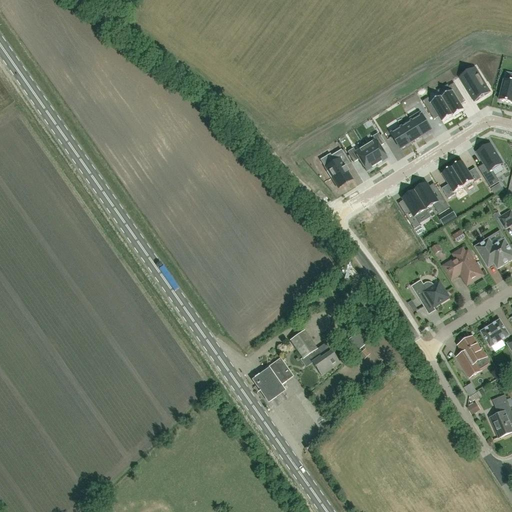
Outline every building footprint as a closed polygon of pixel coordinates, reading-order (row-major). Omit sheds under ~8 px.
[(475,69),(460,79),(463,84),(475,103),(490,93),(478,75),(475,69)] [(504,81),(499,101),(511,104),(511,82),(505,81),(504,81)] [(466,103),(454,85),(448,88),(451,93),(442,99),(442,98),(441,98),(453,118),(464,112),(460,106),(466,103)] [(443,124),(453,117),(453,118),(441,98),(432,104),(429,99),(423,103),(434,121),(439,118),(443,124)] [(420,113),(410,119),(411,121),(421,138),(431,132),(420,113)] [(411,121),(400,127),(411,144),(421,138),(411,121)] [(400,127),(390,133),(401,151),(411,144),(400,127)] [(375,142),(365,148),(376,166),(386,160),(379,148),(384,145),(378,134),(372,138),(375,142)] [(477,154),(484,165),(478,169),(490,188),(499,183),(492,171),(502,164),(491,146),(477,154)] [(353,150),(347,153),(353,164),(359,160),(366,172),(376,166),(365,148),(355,154),(353,150)] [(333,163),(325,168),(328,172),(326,173),(330,180),(332,179),(338,189),(351,181),(347,174),(348,173),(345,168),(344,169),(341,165),(347,162),(347,161),(341,151),(331,158),(330,158),(333,163)] [(463,163),(452,169),(464,188),(473,182),(475,184),(482,179),(475,169),(469,173),(463,163)] [(448,186),(442,190),(448,200),(455,196),(454,194),(464,188),(452,169),(442,176),(448,186)] [(415,192),(414,193),(415,193),(426,211),(426,210),(433,206),(439,216),(449,209),(441,196),(435,199),(429,188),(427,185),(425,186),(424,184),(418,188),(419,190),(415,192)] [(499,185),(492,190),(495,195),(503,191),(499,185)] [(404,199),(403,200),(404,202),(410,210),(404,214),(414,231),(421,227),(420,225),(416,220),(427,213),(428,212),(426,210),(426,211),(415,193),(411,196),(410,194),(403,198),(404,199)] [(452,211),(439,219),(444,226),(457,218),(452,211)] [(505,230),(511,225),(511,214),(511,213),(499,220),(505,230)] [(460,245),(468,240),(463,232),(455,237),(460,245)] [(488,269),(494,265),(498,270),(511,260),(511,253),(504,241),(493,248),(489,240),(475,249),(484,263),(488,269)] [(467,287),(483,277),(468,253),(466,254),(463,249),(453,255),(456,260),(443,268),(451,281),(458,277),(462,278),(467,287)] [(427,284),(425,285),(424,286),(421,281),(411,288),(423,307),(431,303),(434,308),(437,306),(449,299),(441,287),(439,283),(434,287),(432,285),(431,284),(429,284),(427,284)] [(418,310),(412,302),(409,304),(414,312),(418,310)] [(509,337),(500,321),(481,333),(490,349),(509,337)] [(339,364),(331,353),(321,360),(315,351),(317,350),(304,332),(290,342),(303,360),(306,358),(311,365),(312,364),(321,377),(339,364)] [(358,352),(362,348),(353,337),(348,342),(358,352)] [(472,339),(459,347),(463,355),(457,358),(470,379),(491,366),(482,351),(480,352),(472,339)] [(365,350),(360,355),(364,360),(370,355),(365,350)] [(282,387),(294,378),(281,360),(268,369),(269,370),(281,388),(282,387)] [(511,418),(511,412),(510,409),(508,403),(507,401),(505,396),(492,401),(498,416),(491,420),(499,439),(511,433),(511,432),(509,426),(507,421),(511,418)] [(470,408),(474,417),(483,412),(479,404),(470,408)]
